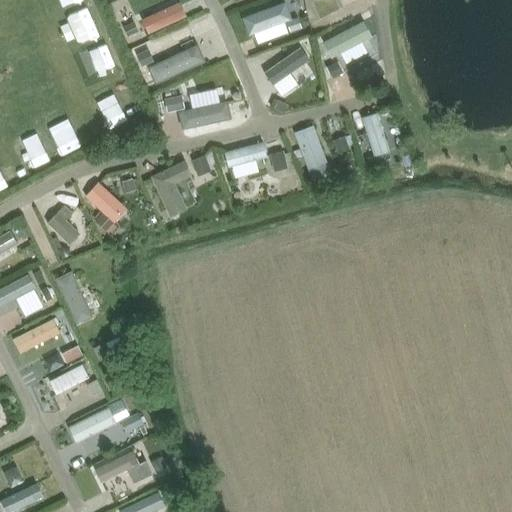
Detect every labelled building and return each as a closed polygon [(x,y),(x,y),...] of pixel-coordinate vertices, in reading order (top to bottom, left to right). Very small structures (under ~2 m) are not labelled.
[(128,0),(132,13),(171,0),(128,0)] [(307,0),(314,14),(327,7),(323,0),(307,0)] [(242,5),(243,28),(283,25),(282,3),(242,5)] [(191,26),(209,18),(206,10),(187,17),(191,26)] [(191,38),(143,61),(152,81),(201,57),(191,38)] [(258,64),(269,81),(308,58),(297,41),(258,64)] [(178,106),(183,124),(227,111),(221,93),(178,106)] [(373,159),(390,153),(372,106),(356,112),(373,159)] [(174,111),(154,116),(162,148),(182,143),(174,111)] [(309,118),(285,127),(291,145),(290,145),(303,178),(328,168),(309,118)] [(260,159),(258,140),(220,144),(222,163),(260,159)] [(280,146),(266,149),(271,166),(284,163),(280,146)] [(22,168),(39,161),(36,152),(18,159),(22,168)] [(161,204),(166,215),(184,208),(173,180),(191,173),(184,153),(152,166),(167,202),(161,204)] [(89,183),(81,190),(100,209),(107,201),(89,183)] [(60,244),(80,236),(66,202),(46,210),(60,244)] [(0,231),(0,258),(4,258),(1,245),(15,242),(11,229),(0,231)] [(0,279),(0,301),(34,284),(26,266),(0,279)] [(74,322),(90,314),(68,270),(52,277),(74,322)] [(46,305),(41,290),(16,298),(22,313),(46,305)] [(24,342),(56,331),(51,315),(19,326),(24,342)] [(52,391),(85,376),(78,359),(44,374),(52,391)] [(95,378),(82,384),(87,395),(99,390),(95,378)] [(103,401),(64,424),(75,442),(114,419),(103,401)] [(91,465),(99,479),(135,460),(128,446),(91,465)] [(130,483),(151,476),(146,463),(125,470),(130,483)] [(31,476),(0,490),(0,511),(2,511),(40,494),(31,476)] [(114,505),(117,511),(145,511),(155,508),(148,491),(114,505)]
